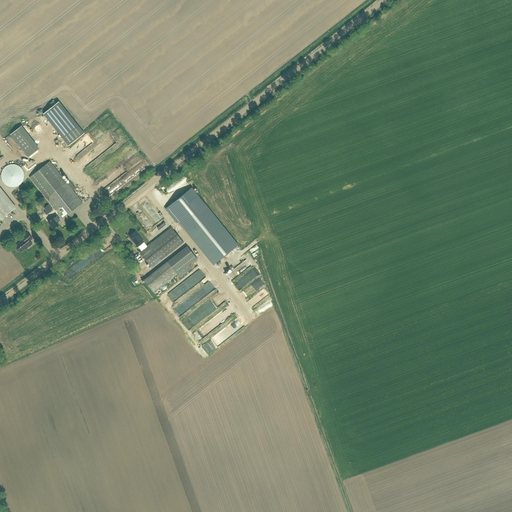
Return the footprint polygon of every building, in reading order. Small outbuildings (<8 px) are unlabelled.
[(84,133),(59,102),(43,114),(68,146),(84,133)] [(86,147),(116,124),(111,117),(81,140),(86,147)] [(34,120),(28,123),(36,139),(42,136),(34,120)] [(39,148),(21,126),(10,134),(28,157),(39,148)] [(84,167),(100,155),(96,150),(80,161),(84,167)] [(50,161),(30,177),(62,219),(83,203),(50,161)] [(24,178),(24,176),(24,174),(23,172),(22,170),(21,168),(18,166),(16,165),(14,165),(12,164),(10,165),(9,165),(7,166),(4,168),(3,169),(2,171),(1,174),(1,176),(1,178),(2,180),(3,182),(4,184),(6,185),(9,186),(10,187),(12,187),(14,187),(16,186),(19,185),(21,184),(22,182),(23,180),(24,178)] [(98,177),(104,172),(99,166),(93,172),(98,177)] [(236,249),(238,246),(191,188),(165,209),(176,222),(178,220),(213,264),(234,247),(236,249)] [(0,219),(13,210),(0,193),(0,219)] [(137,204),(131,208),(141,220),(146,216),(137,204)] [(48,222),(53,229),(59,225),(57,222),(60,220),(57,216),(54,218),(48,222)] [(183,242),(171,227),(147,246),(143,242),(144,242),(135,231),(129,236),(137,247),(139,245),(143,249),(139,252),(152,267),(183,242)] [(32,239),(27,233),(23,236),(25,238),(15,246),(16,247),(15,248),(15,249),(16,251),(17,252),(18,251),(19,251),(20,252),(28,247),(32,244),(29,241),(32,239)] [(197,259),(187,246),(143,280),(153,293),(177,274),(180,277),(191,268),(189,265),(197,259)] [(78,272),(73,267),(65,274),(70,279),(78,272)] [(206,277),(202,270),(183,282),(187,289),(206,277)] [(206,277),(201,283),(204,286),(210,280),(206,277)] [(183,286),(170,294),(175,301),(187,294),(183,286)]
